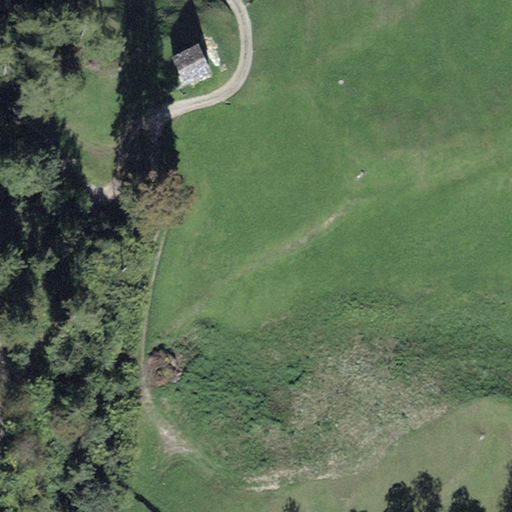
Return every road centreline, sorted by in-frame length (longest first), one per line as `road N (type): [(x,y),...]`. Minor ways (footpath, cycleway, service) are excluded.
road 1 (track): [(0,97),(87,189),(112,191),(134,130),(214,98),(243,76),(245,21),(234,0)]
road 2 (track): [(155,420),(140,352),(164,220),(157,115)]
road 3 (track): [(0,458),(0,318)]
